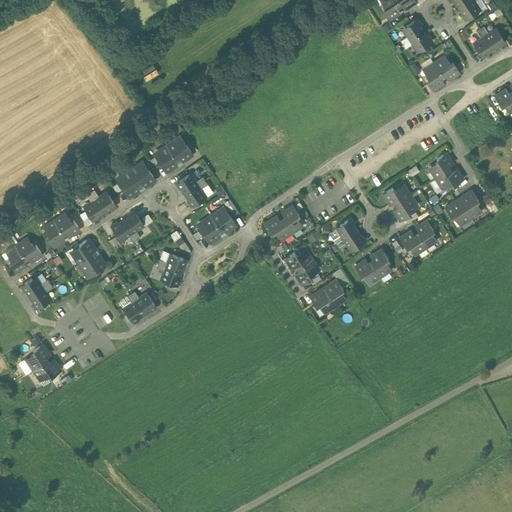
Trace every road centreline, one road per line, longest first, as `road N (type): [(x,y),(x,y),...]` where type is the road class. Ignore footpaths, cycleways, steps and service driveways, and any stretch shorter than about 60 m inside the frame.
road 1 (track): [(329,0),(0,222)]
road 2 (residential): [(511,358),(239,511)]
